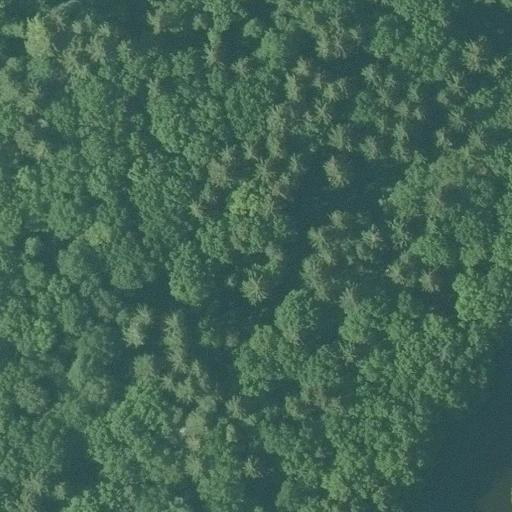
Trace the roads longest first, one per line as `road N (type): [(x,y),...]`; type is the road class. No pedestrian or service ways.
road 1 (track): [(202,0),(132,113),(117,221),(0,373)]
road 2 (track): [(303,511),(511,185)]
